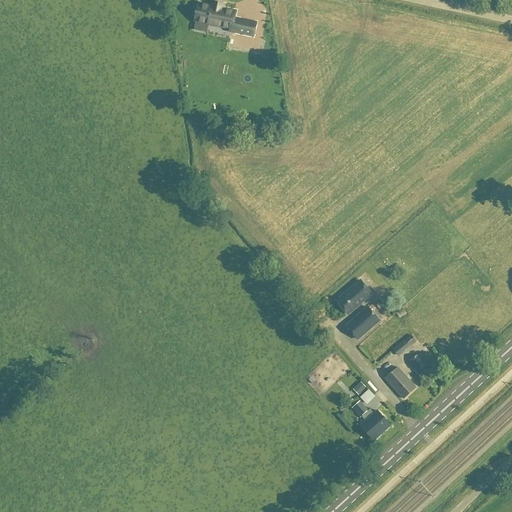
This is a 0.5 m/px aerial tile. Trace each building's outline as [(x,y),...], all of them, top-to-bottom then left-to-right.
[(195,22),(197,22),(209,25),(231,30),(230,32),(253,37),(256,24),(234,19),(235,12),(223,10),(224,6),(212,3),(211,7),(199,5),(198,9),(195,8),(193,17),(196,17),(195,22)] [(362,282),(338,303),(348,315),(372,295),(362,282)] [(368,309),(346,327),(357,340),(379,322),(368,309)] [(398,357),(416,343),(411,337),(393,351),(398,357)] [(419,355),(408,362),(418,377),(419,376),(422,374),(425,378),(431,374),(428,370),(429,370),(419,355)] [(403,399),(415,388),(398,369),(385,380),(403,399)] [(352,410),(360,419),(367,412),(360,404),(352,410)] [(374,440),(389,427),(376,412),(373,416),(368,411),(361,417),(366,422),(361,426),(374,440)]
